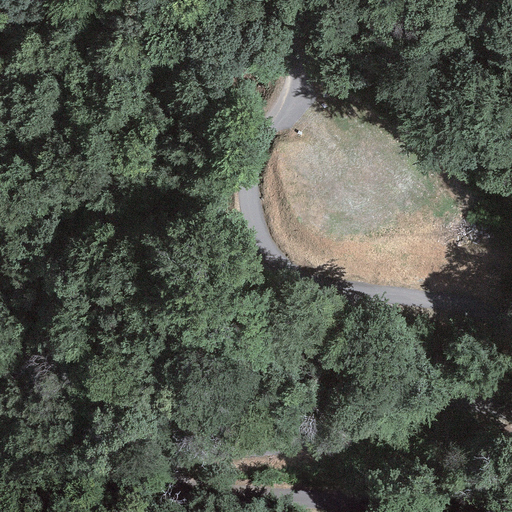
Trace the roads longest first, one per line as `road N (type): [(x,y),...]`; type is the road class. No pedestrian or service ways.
road 1 (unclassified): [(422,511),(376,502),(185,493),(172,473),(178,460),(288,446),(412,409),(469,405),(511,418)]
road 2 (unclassified): [(511,330),(456,305),(297,279),(270,259),(249,208),(251,170),(291,86),(294,58),(265,0)]
